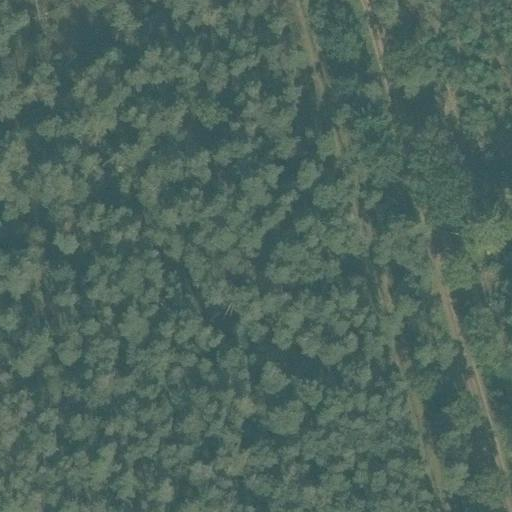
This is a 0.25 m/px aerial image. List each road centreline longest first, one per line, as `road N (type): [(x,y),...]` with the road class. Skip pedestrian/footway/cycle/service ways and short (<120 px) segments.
road 1 (track): [(511,511),(429,222)]
road 2 (track): [(429,222),(366,0)]
